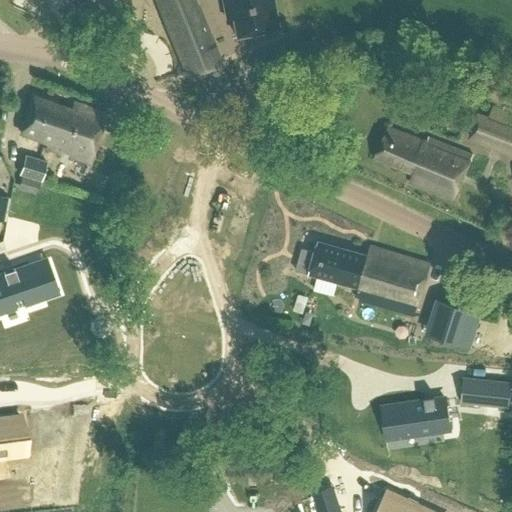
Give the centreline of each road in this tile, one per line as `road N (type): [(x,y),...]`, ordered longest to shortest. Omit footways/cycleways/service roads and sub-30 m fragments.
road 1 (residential): [(193,246),(170,256),(135,302),(132,371),(139,388),(161,400),(200,401),(229,385),(232,330),(206,250)]
road 2 (tertiary): [(511,271),(227,138)]
road 3 (tertiary): [(227,138),(40,51),(0,49)]
